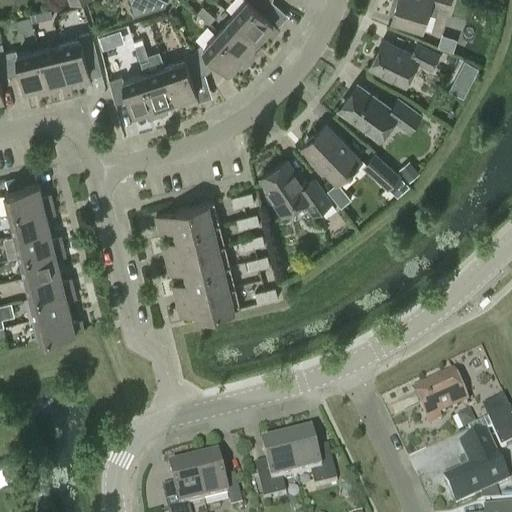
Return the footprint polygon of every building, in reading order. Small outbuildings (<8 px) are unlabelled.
[(246,0),(232,16),(258,40),(265,32),(273,32),(278,27),(261,12),(272,1),(270,0),(246,0)] [(422,29),(426,16),(435,19),(438,10),(447,13),(451,0),(397,0),(392,19),(422,29)] [(197,12),(209,24),(215,17),(202,6),(197,12)] [(50,10),(35,13),(36,21),(52,17),(50,10)] [(258,40),(232,16),(218,32),(248,60),(252,55),(251,48),(258,40)] [(59,45),(67,78),(77,76),(82,81),(90,79),(88,73),(100,70),(91,31),(79,34),(80,40),(59,45)] [(200,45),(193,53),(208,75),(219,63),(229,72),(236,64),(244,65),(248,60),(218,32),(203,48),(200,45)] [(384,37),(368,67),(405,86),(417,62),(432,69),(440,53),(418,41),(412,52),(384,37)] [(0,101),(3,100),(0,89),(0,78),(10,77),(4,53),(1,43),(0,43),(0,101)] [(143,43),(135,46),(141,62),(149,59),(143,43)] [(59,45),(38,50),(48,89),(54,88),(57,81),(67,78),(59,45)] [(15,50),(4,53),(10,77),(21,74),(25,89),(36,86),(41,91),(48,89),(38,50),(17,55),(15,50)] [(186,60),(164,67),(175,100),(185,96),(191,101),(199,98),(193,80),(208,75),(193,53),(184,56),(186,60)] [(149,59),(141,62),(145,73),(144,74),(156,112),(163,110),(165,103),(175,100),(164,67),(160,55),(149,59)] [(448,87),(462,94),(477,65),(463,58),(448,87)] [(150,114),(156,112),(144,74),(123,80),(121,76),(109,80),(115,103),(129,98),(134,113),(144,110),(150,114)] [(379,138),(391,121),(409,134),(421,117),(397,99),(391,107),(358,83),(339,108),(379,138)] [(303,146),(336,181),(360,159),(326,124),(303,146)] [(399,176),(374,153),(362,166),(387,189),(399,176)] [(315,177),(306,183),(299,173),(297,175),(286,159),(260,177),(286,214),(303,202),(312,216),(322,210),(331,203),(332,202),(315,177)] [(419,172),(412,164),(402,172),(409,180),(419,172)] [(18,189),(15,177),(6,180),(8,191),(18,189)] [(4,192),(9,214),(50,204),(48,198),(41,195),(39,184),(18,189),(8,191),(4,192)] [(252,192),(231,197),(233,208),(254,203),(252,192)] [(174,228),(175,234),(219,223),(214,201),(155,216),(159,232),(174,228)] [(336,209),(331,203),(322,210),(326,216),(336,209)] [(50,204),(9,214),(14,235),(49,226),(47,216),(51,211),(50,204)] [(257,214),(236,219),(239,229),(259,224),(257,214)] [(219,223),(175,234),(177,240),(161,243),(164,254),(179,251),(181,255),(225,244),(219,223)] [(49,226),(14,235),(19,256),(60,246),(58,239),(52,236),(49,226)] [(262,234),(242,240),(244,250),(265,245),(262,234)] [(225,244),(181,255),(182,259),(166,263),(169,274),(184,270),(186,276),(230,265),(225,244)] [(60,246),(19,256),(25,277),(59,268),(57,258),(62,252),(60,246)] [(267,255),(247,260),(249,271),(270,266),(267,255)] [(230,265),(186,276),(187,282),(172,286),(175,297),(190,292),(191,297),(235,286),(230,265)] [(59,268),(25,277),(30,298),(70,288),(69,281),(62,278),(59,268)] [(235,286),(191,297),(192,302),(177,305),(180,316),(195,312),(197,318),(241,307),(235,286)] [(70,288),(30,298),(35,319),(70,310),(67,300),(72,294),(70,288)] [(275,288),(255,293),(257,303),(277,298),(275,288)] [(487,294),(479,301),(483,305),(490,298),(487,294)] [(70,310),(35,319),(40,340),(81,330),(79,324),(72,321),(70,310)] [(453,375),(413,394),(427,423),(467,404),(453,375)] [(488,420),(501,449),(511,444),(511,416),(509,411),(488,420)] [(457,418),(457,419),(463,430),(475,424),(470,412),(457,418)] [(287,440),(297,477),(311,474),(314,488),(337,482),(329,449),(317,452),(312,434),(287,440)] [(472,468),(445,480),(456,505),(508,481),(486,434),(461,445),(472,468)] [(283,481),(297,477),(287,440),(263,446),(267,465),(255,468),(263,501),(286,495),(283,481)] [(196,462),(206,503),(228,497),(231,508),(242,505),(235,476),(224,479),(218,457),(196,462)] [(190,511),(190,507),(206,503),(196,462),(170,469),(180,510),(169,511),(190,511)]
